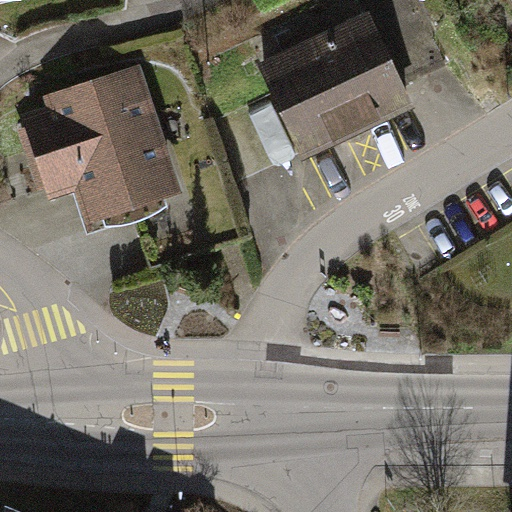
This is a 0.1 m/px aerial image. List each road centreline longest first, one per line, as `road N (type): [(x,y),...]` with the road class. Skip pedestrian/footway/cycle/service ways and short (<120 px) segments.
road 1 (residential): [(270,414),(272,318),(312,255),(511,127)]
road 2 (tertiary): [(511,412),(270,414)]
road 3 (tertiary): [(270,414),(45,412)]
road 4 (residential): [(45,412),(42,327),(0,269)]
